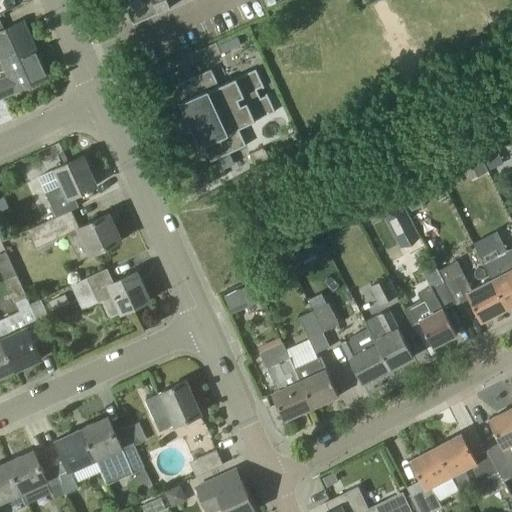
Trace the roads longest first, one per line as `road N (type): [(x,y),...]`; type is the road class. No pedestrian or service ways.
road 1 (residential): [(274,477),(511,355)]
road 2 (residential): [(205,325),(101,102)]
road 3 (residential): [(0,414),(205,325)]
road 4 (residential): [(274,477),(205,325)]
